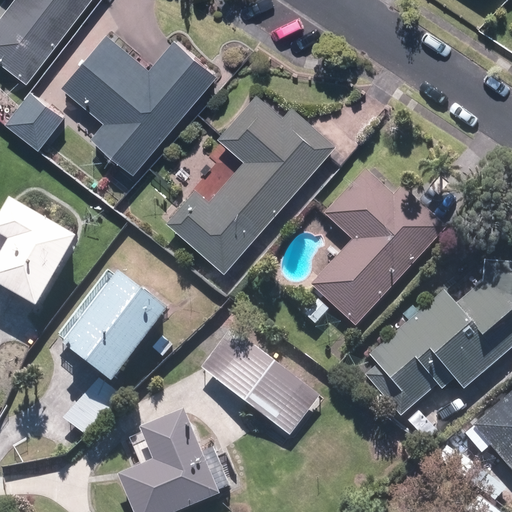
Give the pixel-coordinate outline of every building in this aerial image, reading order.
[(14,0),(0,18),(0,61),(27,82),(90,0),(14,0)] [(219,74),(177,40),(164,55),(153,69),(106,31),(60,87),(107,124),(94,140),(136,174),(219,74)] [(168,220),(224,270),(337,145),(324,134),(266,82),(217,137),(241,159),(207,197),(197,188),(168,220)] [(63,115),(34,90),(7,122),(37,146),(63,115)] [(311,284),(357,326),(447,230),(426,211),(401,188),(394,196),(367,171),(327,214),(354,239),(311,284)] [(81,238),(12,199),(0,220),(0,235),(11,242),(0,261),(0,284),(10,290),(42,308),(81,238)] [(511,262),(485,261),(484,279),(456,303),(444,290),(370,356),(414,404),(451,372),(467,390),(511,351),(511,262)] [(169,309),(116,271),(62,345),(84,361),(115,383),(169,309)] [(320,393),(233,330),(203,370),(221,383),(290,433),(320,393)] [(125,398),(109,383),(95,398),(89,392),(66,418),(89,438),(125,398)] [(511,394),(473,426),(511,475),(511,394)] [(120,475),(135,511),(177,511),(220,494),(185,409),(142,427),(155,461),(120,475)] [(463,511),(505,511),(479,492),(463,511)]
